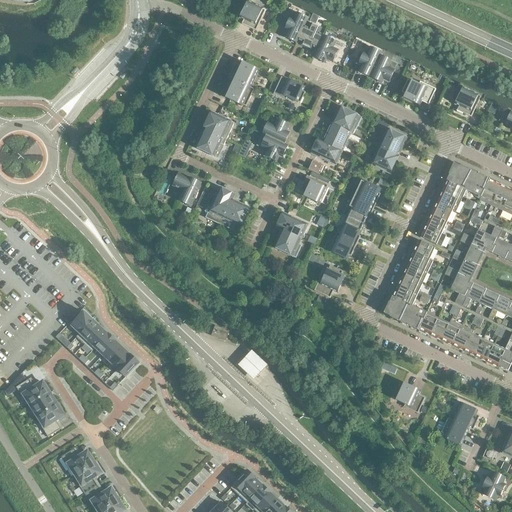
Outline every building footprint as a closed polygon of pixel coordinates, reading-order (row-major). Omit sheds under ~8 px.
[(245,17),(242,25),(256,31),(266,11),(248,2),(242,15),(245,17)] [(296,43),(308,19),(296,13),(293,20),(291,18),(285,30),(288,32),(285,38),(296,43)] [(313,14),(310,22),(316,24),(319,17),(313,14)] [(314,58),(324,36),(319,34),(321,29),(311,24),(309,29),(304,27),(308,19),(296,43),(297,44),(298,40),(303,42),(302,45),(311,50),(313,47),(317,49),(313,58),(314,58)] [(335,42),(324,36),(314,58),(325,63),(327,60),(333,63),(338,51),(333,48),(335,42)] [(370,78),(382,53),(370,48),(367,54),(364,53),(359,65),(362,66),(359,72),(370,78)] [(382,53),(370,78),(382,83),(383,80),(389,82),(398,64),(381,56),(382,53)] [(235,64),(229,79),(233,81),(234,80),(250,88),(258,71),(245,65),(243,68),(235,64)] [(301,87),(282,78),(274,94),(286,100),(287,97),(300,103),(305,93),(299,90),(301,87)] [(234,80),(233,81),(227,94),(232,97),(231,100),(247,107),(255,90),(250,88),(234,80)] [(408,96),(406,99),(420,105),(421,102),(429,105),(436,89),(420,82),(419,85),(408,80),(402,93),(408,96)] [(471,118),(481,97),(464,89),(457,102),(461,103),(457,111),(471,118)] [(493,103),(488,112),(495,115),(499,107),(493,103)] [(340,107),(331,125),(353,135),(361,118),(340,107)] [(212,113),(204,130),(226,141),(235,123),(212,113)] [(289,126),(287,124),(277,120),(274,126),(268,123),(263,134),(288,146),(285,144),(290,133),(286,131),(289,126)] [(353,135),(331,125),(323,142),(318,140),(342,151),(350,134),(353,136),(353,135)] [(218,158),(226,141),(204,130),(195,148),(215,157),(218,158)] [(387,130),(379,147),(398,156),(407,139),(387,130)] [(283,158),(288,146),(263,134),(257,146),(267,150),(264,156),(276,162),(279,156),(283,158)] [(336,165),(342,151),(318,140),(312,154),(336,165)] [(246,141),(240,155),(246,158),(252,144),(246,141)] [(236,145),(233,152),(238,154),(241,147),(236,145)] [(390,174),(398,156),(379,147),(371,165),(390,174)] [(313,160),(309,170),(321,175),(325,165),(313,160)] [(449,175),(447,181),(466,190),(466,191),(469,192),(481,197),(489,180),(479,175),(479,174),(478,174),(472,171),(472,172),(461,167),(460,167),(454,164),(449,175)] [(312,172),(311,175),(329,183),(330,180),(312,172)] [(190,207),(201,184),(189,178),(189,179),(179,174),(173,186),(183,191),(178,201),(190,207)] [(320,203),(328,186),(307,176),(300,190),(308,194),(307,197),(320,203)] [(481,197),(479,201),(491,206),(500,186),(489,181),(489,180),(481,197)] [(448,182),(443,193),(461,202),(466,191),(466,190),(447,181),(448,182)] [(352,197),(352,198),(374,208),(381,194),(375,192),(377,189),(362,182),(354,198),(352,197)] [(500,186),(491,206),(502,211),(511,192),(500,186)] [(220,224),(234,195),(220,188),(209,213),(206,218),(220,224)] [(511,192),(502,211),(511,216),(511,192)] [(443,193),(438,204),(452,211),(456,213),(461,202),(443,193)] [(234,195),(220,224),(232,230),(235,225),(240,227),(249,208),(232,200),(234,195)] [(371,214),(374,208),(352,198),(348,206),(352,207),(347,217),(363,225),(369,213),(371,214)] [(438,204),(432,216),(447,223),(452,211),(438,204)] [(284,214),(277,228),(301,239),(308,225),(284,214)] [(432,216),(427,227),(442,234),(447,223),(432,216)] [(358,236),(363,225),(347,217),(343,226),(341,225),(337,234),(358,243),(361,237),(358,236)] [(427,227),(422,239),(436,246),(441,248),(446,236),(442,234),(427,227)] [(299,245),(301,239),(277,228),(282,230),(274,248),(293,257),(296,258),(301,246),(299,245)] [(492,252),(498,240),(499,240),(500,237),(503,231),(495,228),(491,237),(485,234),(481,242),(485,244),(483,247),(485,248),(485,249),(492,252)] [(481,242),(485,234),(479,231),(475,239),(464,234),(461,242),(471,247),(484,252),(485,249),(485,248),(483,247),(485,244),(481,242)] [(351,257),(358,243),(337,234),(329,251),(344,258),(346,255),(351,257)] [(505,259),(511,246),(499,240),(498,240),(492,252),(505,259)] [(435,248),(420,241),(415,253),(430,260),(435,248)] [(477,265),(484,252),(471,247),(465,260),(477,265)] [(430,260),(415,253),(410,264),(428,273),(433,262),(430,260)] [(312,255),(309,262),(323,268),(326,261),(312,255)] [(471,279),(477,265),(465,260),(459,272),(459,273),(471,279)] [(428,273),(410,264),(404,276),(422,284),(428,273)] [(315,291),(330,299),(334,291),(337,293),(343,279),(340,278),(343,272),(330,266),(324,279),(321,277),(315,291)] [(469,284),(471,279),(459,273),(459,272),(449,267),(445,275),(456,280),(453,284),(461,288),(464,282),(469,284)] [(422,284),(404,276),(399,287),(417,295),(422,284)] [(466,298),(472,285),(469,284),(464,282),(461,288),(453,284),(450,290),(459,295),(455,303),(463,307),(467,298),(466,298)] [(479,304),(485,291),(472,285),(466,298),(467,298),(463,307),(467,309),(471,300),(479,304)] [(417,295),(399,287),(394,298),(412,307),(417,295)] [(492,310),(498,297),(485,291),(479,304),(492,310)] [(438,303),(441,297),(436,294),(433,301),(438,303)] [(319,296),(316,302),(324,306),(326,300),(319,296)] [(419,330),(427,313),(412,307),(394,298),(392,297),(390,303),(389,303),(384,314),(390,317),(390,318),(401,323),(401,324),(407,327),(408,326),(419,331),(419,330)] [(506,316),(511,303),(498,297),(492,310),(488,319),(493,321),(497,312),(506,316)] [(453,316),(457,308),(452,306),(448,314),(453,316)] [(457,318),(461,310),(457,308),(453,316),(457,318)] [(80,334),(93,321),(85,313),(77,321),(75,320),(70,325),(80,334)] [(430,335),(438,319),(427,313),(419,330),(430,335)] [(442,340),(449,324),(438,319),(430,335),(442,340)] [(84,345),(100,328),(93,321),(80,334),(76,337),(84,345)] [(453,346),(462,326),(451,321),(449,324),(442,340),(453,346)] [(464,351),(472,335),(474,331),(462,326),(453,346),(464,351)] [(216,327),(213,336),(225,341),(227,334),(223,330),(216,327)] [(95,348),(108,335),(100,328),(84,345),(92,352),(95,349),(95,348)] [(103,355),(115,342),(108,335),(95,348),(95,349),(103,355)] [(475,356),(483,340),(472,335),(464,351),(475,356)] [(511,363),(511,335),(505,350),(498,367),(508,372),(511,363)] [(487,361),(494,345),(483,340),(475,356),(487,361)] [(110,363),(123,349),(115,342),(103,355),(110,363)] [(505,350),(494,345),(487,361),(498,367),(505,350)] [(118,370),(130,356),(123,349),(110,363),(118,370)] [(268,366),(251,350),(238,365),(254,381),(268,366)] [(126,377),(139,364),(130,356),(118,370),(126,377)] [(51,393),(47,387),(46,387),(43,383),(35,388),(29,380),(16,388),(24,401),(27,399),(31,406),(50,393),(50,394),(51,393)] [(113,391),(118,386),(115,383),(110,388),(113,391)] [(418,395),(419,392),(406,385),(405,389),(398,386),(392,398),(405,404),(404,407),(418,414),(425,398),(418,395)] [(38,417),(58,404),(54,398),(53,399),(50,394),(50,393),(31,406),(37,415),(35,417),(36,419),(38,418),(38,417)] [(56,421),(64,416),(61,411),(62,410),(58,404),(38,417),(38,418),(42,424),(40,425),(48,438),(61,429),(56,421)] [(448,419),(473,431),(480,417),(472,413),(474,410),(461,404),(453,421),(448,419)] [(423,406),(421,412),(426,415),(429,409),(423,406)] [(468,429),(473,431),(448,419),(440,436),(455,443),(457,440),(462,442),(468,429)] [(423,427),(416,443),(425,448),(432,432),(423,427)] [(511,430),(501,453),(511,458),(511,430)] [(75,475),(95,462),(92,456),(90,457),(88,452),(80,457),(74,449),(61,458),(69,470),(71,469),(75,475)] [(99,468),(95,462),(75,475),(79,481),(77,483),(85,495),(98,486),(93,478),(101,473),(98,469),(99,468)] [(504,462),(500,470),(507,473),(511,465),(504,462)] [(239,496),(255,479),(247,471),(231,488),(239,496)] [(488,477),(482,489),(485,490),(483,495),(495,500),(497,496),(500,497),(505,485),(503,484),(505,478),(493,473),(491,478),(488,477)] [(250,500),(263,486),(255,479),(239,496),(247,504),(250,500)] [(99,511),(119,499),(115,493),(114,494),(111,489),(103,495),(98,486),(85,495),(93,507),(95,506),(99,511)] [(258,507),(271,494),(263,486),(250,500),(257,507),(258,507)] [(255,511),(267,511),(278,501),(271,494),(258,507),(257,507),(254,510),(255,511)] [(123,505),(119,499),(99,511),(122,511),(125,510),(122,506),(123,505)] [(281,511),(285,508),(278,501),(267,511),(281,511)] [(230,511),(221,503),(214,511),(230,511)]
